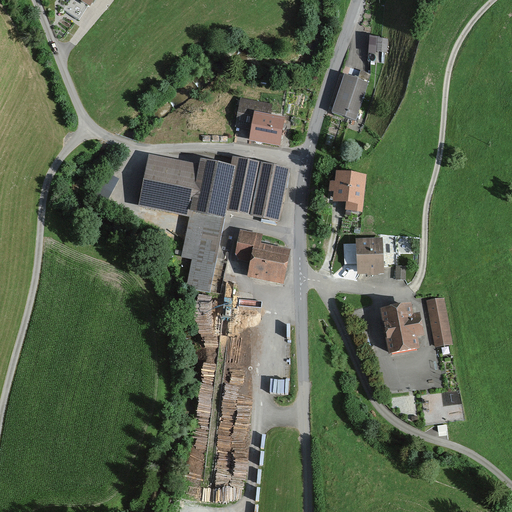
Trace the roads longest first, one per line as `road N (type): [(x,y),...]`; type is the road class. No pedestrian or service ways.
road 1 (track): [(493,0),(449,65),(417,282),(397,290),(300,278)]
road 2 (track): [(339,210),(321,281),(373,398),(399,425),(467,451),(511,486)]
road 3 (unclassified): [(35,0),(82,114),(109,137),(140,147),(214,146),(306,161)]
road 4 (unclassified): [(306,161),(300,294),(308,511)]
road 5 (track): [(0,417),(34,283),(46,185),(92,125)]
road 6 (unclassified): [(360,0),(306,161)]
